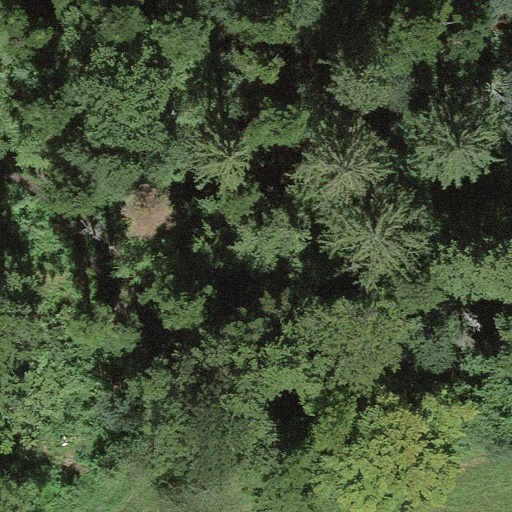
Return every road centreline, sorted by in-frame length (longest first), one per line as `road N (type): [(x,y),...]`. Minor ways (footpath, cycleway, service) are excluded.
road 1 (track): [(125,511),(167,498),(421,465),(511,439)]
road 2 (track): [(167,498),(161,399),(146,332),(70,215),(0,166)]
